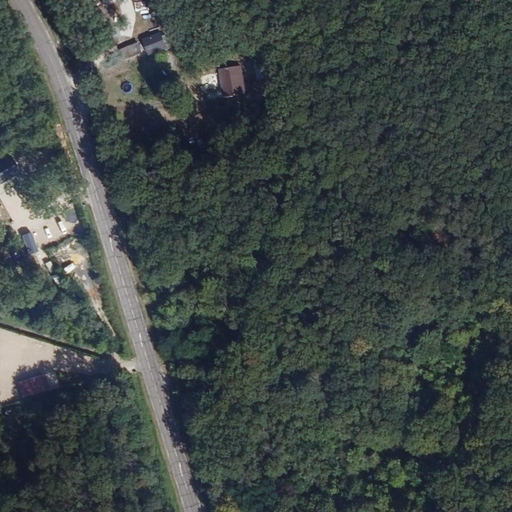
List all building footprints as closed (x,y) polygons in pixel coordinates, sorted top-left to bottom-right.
[(302,3),(290,8),(296,22),(308,18),(302,3)] [(157,26),(139,34),(141,38),(159,31),(157,26)] [(96,37),(102,53),(127,43),(121,27),(96,37)] [(142,39),(147,55),(166,48),(161,32),(142,39)] [(208,96),(240,98),(241,68),(220,67),(219,75),(205,74),(204,89),(208,89),(208,96)] [(0,187),(26,176),(19,163),(0,172),(0,187)] [(77,222),(69,225),(72,233),(80,230),(77,222)] [(83,269),(75,254),(60,261),(59,266),(65,278),(83,269)] [(43,372),(15,381),(21,398),(48,389),(43,372)]
